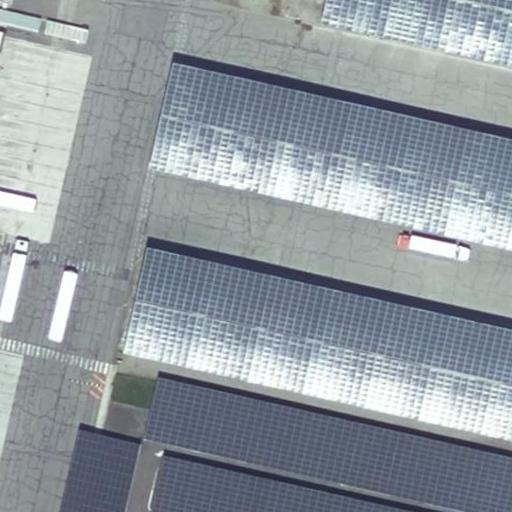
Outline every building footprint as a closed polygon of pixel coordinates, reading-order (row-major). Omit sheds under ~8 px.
[(0,0),(0,57),(12,0),(0,0)] [(511,0),(322,0),(317,27),(511,71),(511,0)] [(511,146),(174,68),(150,171),(511,255),(511,146)] [(511,337),(148,255),(125,357),(511,445),(511,337)] [(511,511),(511,509),(511,459),(160,382),(146,442),(460,511),(511,511)] [(61,511),(126,511),(141,448),(80,434),(61,511)] [(401,511),(164,459),(152,511),(401,511)]
